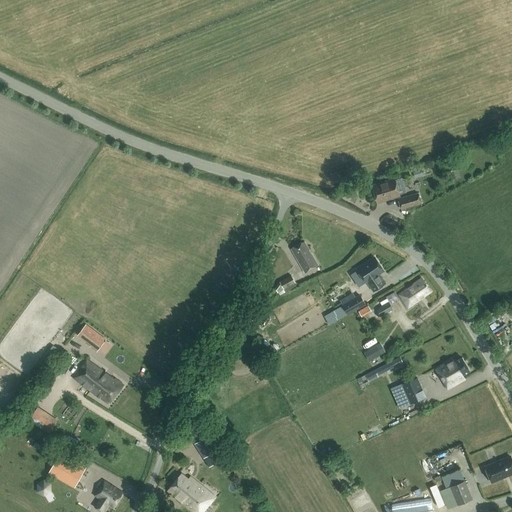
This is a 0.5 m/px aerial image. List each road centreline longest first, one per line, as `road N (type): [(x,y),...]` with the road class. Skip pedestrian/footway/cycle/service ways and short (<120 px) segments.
road 1 (unclassified): [(135,511),(182,389),(255,281),(290,191)]
road 2 (unclassified): [(290,191),(164,154),(0,75)]
road 3 (unclassified): [(511,395),(428,263),(371,225),(290,191)]
